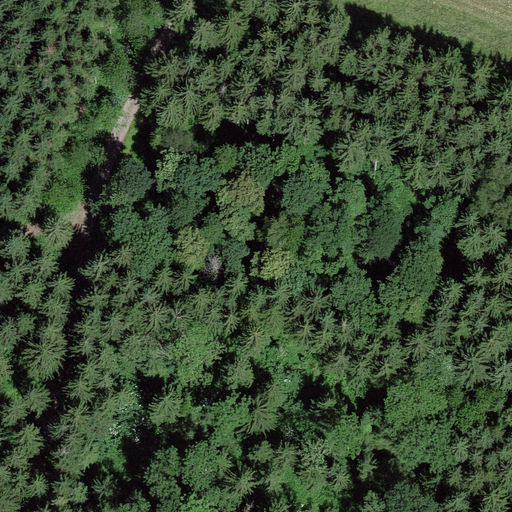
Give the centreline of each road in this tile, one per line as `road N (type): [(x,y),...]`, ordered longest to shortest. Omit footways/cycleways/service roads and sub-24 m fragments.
road 1 (track): [(175,0),(114,128),(96,302)]
road 2 (track): [(0,304),(96,302),(39,511)]
